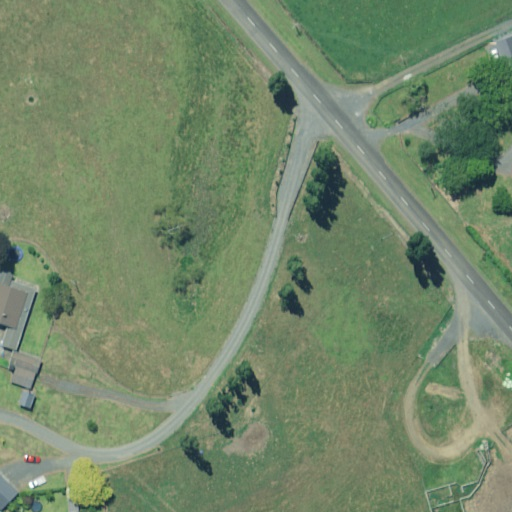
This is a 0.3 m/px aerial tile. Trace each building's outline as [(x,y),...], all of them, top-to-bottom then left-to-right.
[(511,57),(511,34),(494,44),(504,62),(511,57)] [(28,322),(40,286),(0,272),(0,325),(7,328),(0,348),(14,353),(16,348),(21,349),(26,333),(24,332),(28,322)] [(16,348),(14,353),(10,367),(15,369),(11,382),(32,389),(43,357),(20,350),(21,349),(16,348)] [(36,396),(24,392),(19,405),(31,409),(36,396)] [(19,493),(1,476),(0,476),(0,508),(2,510),(19,493)]
